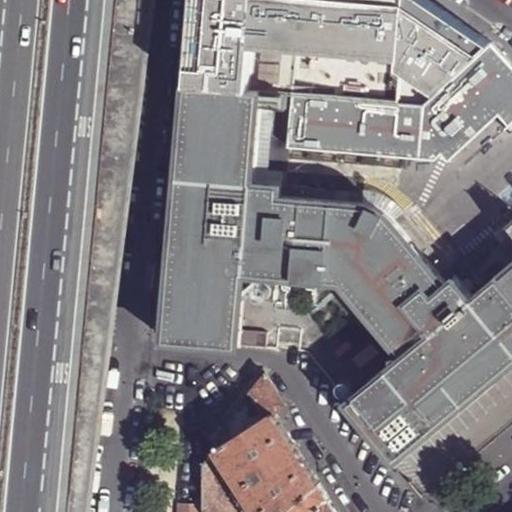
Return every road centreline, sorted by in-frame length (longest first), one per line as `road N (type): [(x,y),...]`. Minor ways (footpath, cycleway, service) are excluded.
road 1 (motorway): [(23,511),(70,0)]
road 2 (residential): [(374,511),(278,363),(130,348)]
road 3 (unclassified): [(132,320),(166,0)]
road 4 (unclassified): [(115,511),(130,348)]
road 5 (residential): [(0,300),(132,320)]
